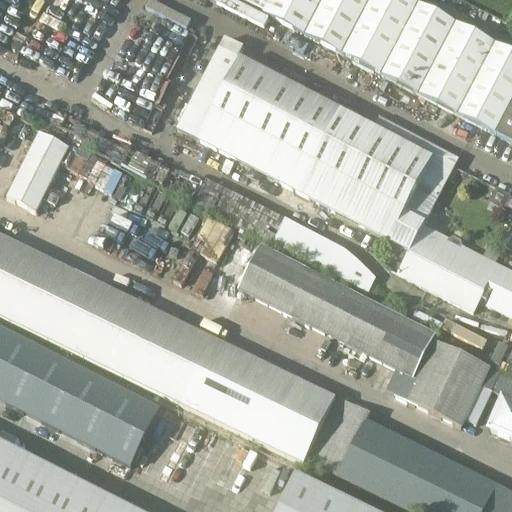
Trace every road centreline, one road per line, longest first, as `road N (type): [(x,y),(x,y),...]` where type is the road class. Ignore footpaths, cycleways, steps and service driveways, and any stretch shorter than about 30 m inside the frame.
road 1 (unknown): [(511,478),(0,222)]
road 2 (unknown): [(511,183),(319,82)]
